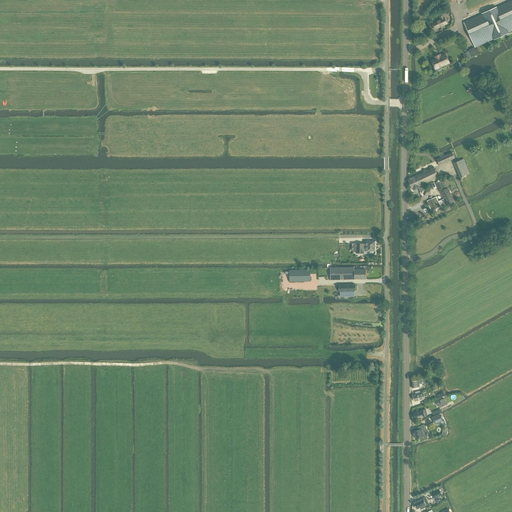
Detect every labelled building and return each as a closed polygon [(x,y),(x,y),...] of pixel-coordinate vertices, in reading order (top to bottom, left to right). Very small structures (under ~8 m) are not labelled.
[(508,32),(511,30),(511,0),(497,8),(496,7),(482,14),(464,23),(475,47),(494,39),(508,33),(508,32)] [(445,18),(444,18),(443,14),(440,16),(441,19),(432,23),(435,29),(447,24),(445,18)] [(477,48),(475,49),(474,48),(468,50),(471,57),(480,53),(477,48)] [(435,69),(449,63),(445,53),(435,58),(436,59),(432,61),(435,69)] [(444,156),(443,153),(442,152),(438,154),(440,158),(436,159),(439,165),(454,158),(452,152),(444,156)] [(460,178),(469,174),(463,159),(454,163),(460,178)] [(419,186),(438,177),(434,167),(408,179),(410,182),(416,179),(419,186)] [(420,188),(419,186),(416,179),(410,182),(412,189),(413,188),(413,189),(418,187),(420,192),(424,191),(422,187),(420,188)] [(448,188),(445,189),(441,180),(436,183),(442,196),(443,199),(438,201),(436,197),(427,201),(432,211),(454,200),(452,196),(448,188)] [(360,244),(356,244),(356,250),(356,253),(364,253),(364,251),(375,251),(375,241),(366,241),(366,244),(360,244)] [(331,280),(330,280),(341,280),(343,280),(345,280),(345,274),(354,274),(354,270),(354,268),(354,267),(336,268),(333,268),(333,273),(333,274),(331,274),(331,278),(331,280)] [(310,270),(290,270),(290,282),(310,281),(310,270)] [(354,270),(354,274),(354,279),(355,279),(356,279),(360,279),(365,279),(365,270),(360,270),(354,270)] [(340,285),(339,285),(339,291),(339,292),(340,292),(340,297),(354,296),(354,291),(355,291),(355,284),(351,284),(340,285)] [(420,387),(419,384),(422,383),(422,382),(428,382),(428,377),(420,378),(420,380),(419,380),(419,381),(416,381),(412,382),(412,388),(417,387),(420,387)] [(424,397),(427,397),(426,393),(413,396),(414,402),(425,399),(424,397)] [(425,417),(427,416),(426,410),(413,413),(414,419),(425,417)] [(435,425),(443,421),(440,414),(432,417),(435,425)] [(416,431),(413,432),(415,439),(423,437),(423,438),(427,437),(423,425),(415,429),(416,431)] [(439,490),(431,493),(434,499),(441,495),(439,490)] [(423,498),(413,503),(416,509),(420,507),(420,508),(421,509),(426,507),(425,505),(426,505),(424,501),(427,500),(426,500),(425,497),(423,498)]
